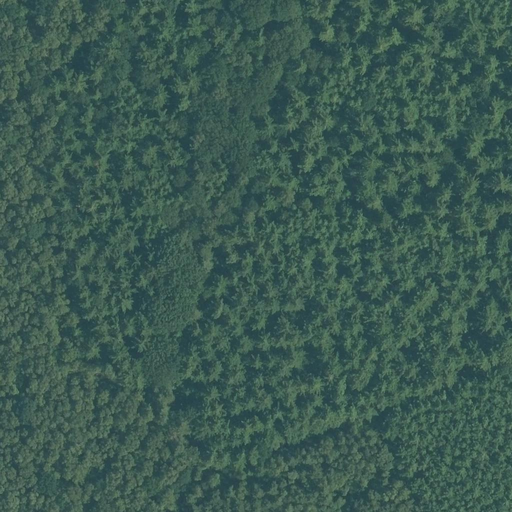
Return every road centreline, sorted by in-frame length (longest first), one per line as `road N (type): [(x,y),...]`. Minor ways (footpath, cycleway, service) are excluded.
road 1 (track): [(79,0),(54,72),(64,266),(130,362),(157,375)]
road 2 (track): [(148,511),(511,360)]
road 3 (track): [(277,0),(219,186)]
road 4 (track): [(157,375),(159,408),(207,487)]
